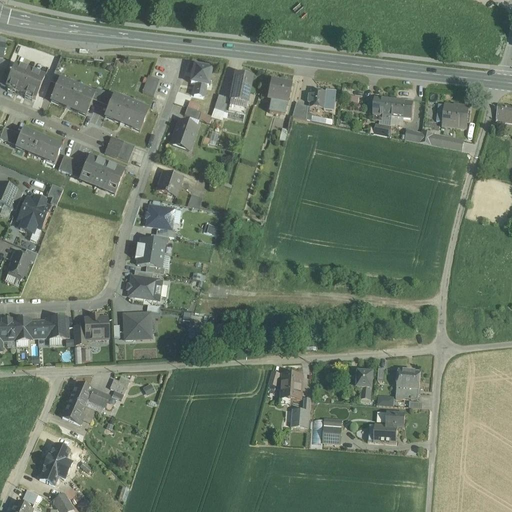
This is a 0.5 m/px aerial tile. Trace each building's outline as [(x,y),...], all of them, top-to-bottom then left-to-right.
[(204,67),(195,65),(195,68),(194,68),(191,84),(196,85),(194,97),(203,99),(205,87),(208,88),(211,71),(203,70),(204,67)] [(44,79),(15,66),(12,73),(6,88),(35,101),(44,79)] [(6,71),(0,86),(6,88),(12,73),(7,71),(6,71)] [(62,75),(55,73),(51,83),(57,86),(59,81),(60,81),(62,75)] [(252,79),(235,75),(232,91),(233,91),(229,111),(245,115),(252,79)] [(148,77),(142,94),(154,98),(160,81),(148,77)] [(60,81),(59,81),(57,86),(51,103),(86,117),(93,101),(95,96),(94,96),(60,81)] [(292,87),(270,83),(267,100),(272,101),(269,114),(281,117),(283,104),(288,105),(292,87)] [(102,93),(96,90),(94,96),(95,96),(93,101),(98,103),(102,93)] [(336,93),(327,92),(326,94),(312,93),(312,97),(309,97),(309,104),(311,105),(310,109),(325,111),(324,111),(334,112),(336,93)] [(113,97),(102,93),(98,103),(109,108),(113,97)] [(149,112),(113,97),(109,108),(104,118),(140,133),(149,112)] [(229,100),(218,97),(214,110),(212,119),(222,122),(229,100)] [(393,102),(375,100),(373,117),(374,117),(373,122),(380,123),(381,117),(392,119),(393,102)] [(190,102),(188,110),(197,113),(200,106),(190,102)] [(414,104),(393,102),(392,119),(412,121),(414,104)] [(308,108),(296,105),(293,119),(306,122),(308,108)] [(469,109),(454,107),(454,109),(439,107),(437,124),(443,124),(442,128),(467,131),(469,109)] [(511,108),(498,107),(496,123),(511,124),(511,108)] [(209,126),(212,119),(197,113),(188,110),(187,110),(184,117),(209,126)] [(198,129),(179,122),(171,144),(182,148),(183,144),(191,147),(198,129)] [(391,129),(376,127),(374,136),(391,139),(391,138),(391,130),(391,129)] [(21,136),(4,130),(0,139),(0,140),(17,147),(21,136)] [(287,132),(282,130),(279,141),(285,142),(287,132)] [(422,136),(413,134),(413,133),(400,131),(399,132),(391,130),(391,138),(392,138),(392,139),(420,145),(422,136)] [(61,148),(23,132),(21,136),(17,147),(15,149),(28,155),(29,156),(29,155),(54,166),(61,148)] [(464,143),(433,136),(422,134),(422,136),(420,145),(462,153),(464,143)] [(124,143),(111,139),(105,155),(117,160),(124,143)] [(135,148),(124,143),(117,160),(128,164),(135,148)] [(75,162),(64,157),(58,171),(70,176),(75,162)] [(124,174),(89,159),(86,166),(80,180),(79,182),(115,197),(124,174)] [(86,166),(75,162),(70,176),(80,180),(86,166)] [(182,180),(163,174),(156,193),(167,196),(167,195),(176,198),(182,180)] [(23,196),(0,186),(0,208),(3,210),(4,207),(16,212),(23,196)] [(63,192),(52,187),(47,198),(52,200),(50,206),(56,208),(63,192)] [(203,200),(191,196),(187,208),(199,210),(203,200)] [(34,203),(27,200),(18,223),(22,225),(20,231),(33,236),(35,230),(40,232),(49,209),(44,207),(45,204),(36,200),(34,203)] [(172,212),(150,209),(147,228),(171,232),(172,224),(171,222),(172,212)] [(218,237),(220,229),(206,225),(204,233),(218,237)] [(164,245),(141,242),(140,248),(137,247),(136,254),(163,258),(164,245)] [(37,256),(26,252),(24,257),(30,259),(28,263),(34,265),(37,256)] [(24,257),(17,254),(9,274),(11,275),(10,276),(11,278),(17,280),(19,279),(19,278),(22,279),(28,263),(30,259),(24,257)] [(163,258),(136,254),(135,261),(138,262),(137,267),(161,271),(163,258)] [(161,283),(131,279),(129,295),(134,299),(158,303),(159,297),(155,296),(156,288),(160,289),(161,283)] [(188,325),(191,314),(185,313),(183,323),(188,325)] [(124,318),(125,342),(151,341),(150,317),(124,318)] [(107,320),(98,320),(98,318),(91,318),(91,321),(85,321),(85,328),(86,341),(108,340),(107,320)] [(67,320),(47,321),(47,323),(37,323),(38,340),(48,340),(48,341),(68,340),(67,320)] [(10,322),(3,322),(3,324),(0,324),(0,342),(2,342),(15,341),(16,341),(15,323),(14,323),(11,324),(10,322)] [(30,322),(14,322),(14,323),(15,323),(16,341),(15,341),(15,342),(31,342),(31,340),(38,340),(37,323),(30,323),(30,322)] [(85,328),(74,329),(75,347),(87,346),(86,341),(85,328)] [(421,374),(398,372),(397,389),(396,400),(418,402),(419,391),(421,374)] [(280,376),(273,374),(270,386),(277,388),(280,376)] [(373,375),(358,374),(357,390),(362,390),(361,401),(370,402),(371,391),(372,391),(373,375)] [(302,378),(283,377),(282,401),(301,402),(302,378)] [(127,387),(114,382),(110,391),(114,393),(123,397),(127,387)] [(109,399),(78,385),(70,402),(84,408),(87,402),(104,410),(109,399)] [(123,397),(114,393),(112,397),(121,401),(123,397)] [(379,407),(395,407),(394,397),(378,397),(379,407)] [(311,401),(304,401),(303,413),(310,414),(311,401)] [(84,408),(70,402),(62,419),(80,427),(82,422),(83,420),(79,419),(84,408)] [(87,402),(84,408),(92,412),(95,413),(102,416),(104,410),(87,402)] [(90,426),(95,413),(92,412),(84,408),(79,419),(83,420),(82,422),(90,426)] [(303,413),(292,412),(291,429),(309,430),(310,414),(303,413)] [(405,416),(378,414),(378,423),(379,425),(386,425),(386,428),(380,428),(379,431),(369,430),(368,442),(378,443),(378,445),(396,446),(397,429),(404,430),(405,416)] [(342,423),(325,422),(324,428),(341,430),(342,423)] [(341,430),(324,428),(323,445),(340,446),(341,430)] [(72,455),(55,447),(47,464),(62,471),(66,460),(69,461),(72,455)] [(47,464),(39,482),(57,490),(60,483),(62,478),(59,477),(62,471),(47,464)] [(92,471),(84,464),(80,469),(88,475),(92,471)] [(77,505),(86,501),(79,485),(70,489),(77,505)] [(129,491),(122,489),(118,502),(125,504),(129,491)] [(38,507),(42,498),(26,491),(22,500),(38,507)] [(72,511),(73,511),(64,496),(53,503),(57,511),(72,511)] [(33,511),(34,511),(16,503),(12,511),(33,511)] [(92,511),(93,511),(86,503),(81,506),(80,511),(81,511),(92,511)]
